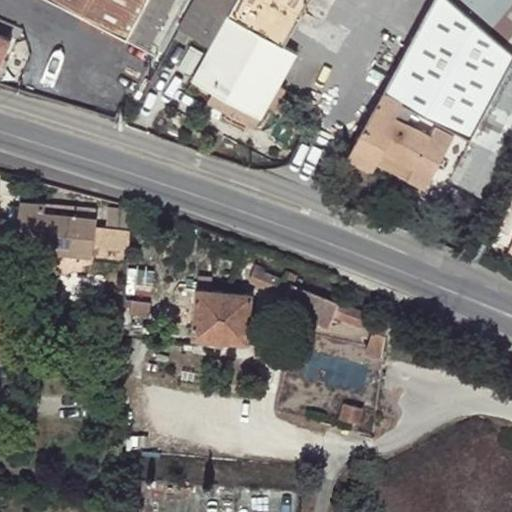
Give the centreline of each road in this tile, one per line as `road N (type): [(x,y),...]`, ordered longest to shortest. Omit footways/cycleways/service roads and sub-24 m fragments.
road 1 (unclassified): [(511,300),(205,167),(0,98)]
road 2 (secondary): [(0,131),(419,279)]
road 3 (unknown): [(0,0),(110,61)]
